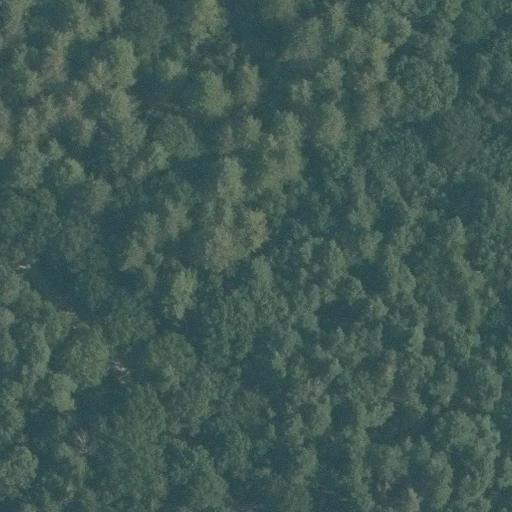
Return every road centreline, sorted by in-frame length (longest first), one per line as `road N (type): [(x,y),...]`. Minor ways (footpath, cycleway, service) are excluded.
road 1 (track): [(134,374),(0,230)]
road 2 (track): [(134,374),(245,511)]
